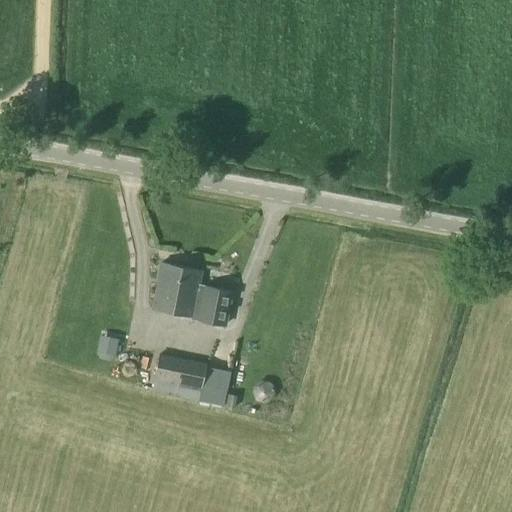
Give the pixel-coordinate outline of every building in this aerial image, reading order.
[(184,296),(175,294),(180,273),(177,273),(178,266),(160,263),(151,309),(180,315),(184,296)] [(180,315),(200,318),(199,322),(224,327),(231,292),(198,286),(201,271),(178,266),(177,273),(180,273),(175,294),(184,296),(180,315)] [(100,341),(97,355),(99,358),(109,360),(111,358),(114,344),(100,341)] [(158,355),(150,392),(175,397),(182,360),(158,355)] [(182,360),(175,397),(198,402),(201,389),(205,365),(182,360)] [(225,407),(232,409),(235,397),(228,395),(225,407)]
